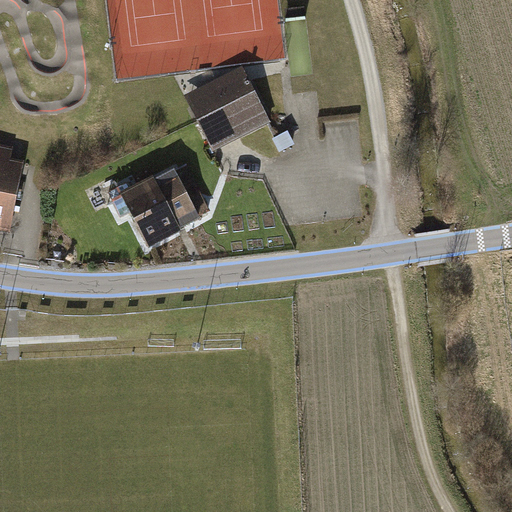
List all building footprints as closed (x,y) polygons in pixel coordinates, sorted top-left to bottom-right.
[(287,16),(288,27),(309,25),(307,14),(287,16)] [(212,157),(269,128),(243,75),(185,103),(197,126),(201,134),(192,139),(201,158),(210,153),(212,157)] [(287,137),(275,143),(282,157),(294,151),(287,137)] [(0,235),(7,237),(20,168),(11,166),(14,155),(0,152),(0,235)] [(117,201),(146,258),(179,241),(173,229),(210,210),(193,176),(179,183),(176,178),(154,189),(151,184),(117,201)]
